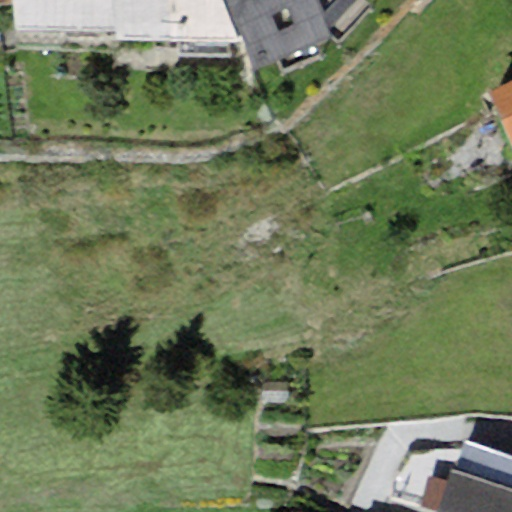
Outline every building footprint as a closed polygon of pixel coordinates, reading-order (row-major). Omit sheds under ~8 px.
[(12,0),(12,2),(15,25),(114,28),(111,0),(12,0)] [(237,37),(223,0),(111,0),(114,28),(114,38),(237,37)] [(223,0),(237,37),(252,70),(325,26),(349,0),(223,0)] [(511,78),(490,89),(511,143),(511,78)] [(511,511),(511,455),(467,439),(437,511),(511,511)]
